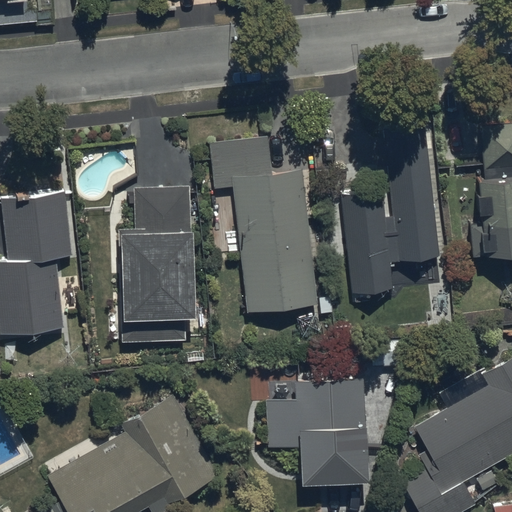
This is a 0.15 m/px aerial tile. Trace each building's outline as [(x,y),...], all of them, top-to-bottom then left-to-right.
[(0,0),(0,12),(33,9),(31,0),(0,0)] [(339,184),(347,283),(388,279),(386,256),(436,250),(422,114),(381,119),(390,210),(383,210),(380,180),(339,184)] [(510,247),(510,265),(511,264),(511,115),(477,118),(481,169),(474,169),(476,200),(478,200),(479,216),(466,217),(469,251),(510,247)] [(266,130),(207,137),(212,182),(231,180),(244,304),(313,297),(298,160),(269,163),(266,130)] [(133,216),(131,216),(119,216),(120,334),(185,334),(185,303),(190,303),(189,180),(132,181),(133,216)] [(0,252),(0,323),(60,318),(54,249),(68,248),(62,183),(0,188),(0,208),(4,252),(0,252)] [(369,334),(369,360),(401,360),(400,334),(369,334)] [(399,472),(421,511),(440,511),(472,494),(461,475),(511,445),(511,348),(483,365),(481,361),(456,376),(464,389),(413,419),(426,441),(415,447),(422,458),(399,472)] [(392,372),(361,373),(361,368),(293,370),(293,360),(248,361),(250,400),(264,400),(265,440),(296,439),(297,470),(364,469),(363,442),(394,441),(392,372)] [(23,511),(122,511),(166,490),(168,493),(216,469),(173,385),(118,413),(123,425),(92,441),(91,438),(44,465),(59,494),(23,511)] [(511,511),(511,497),(491,500),(492,511),(511,511)]
